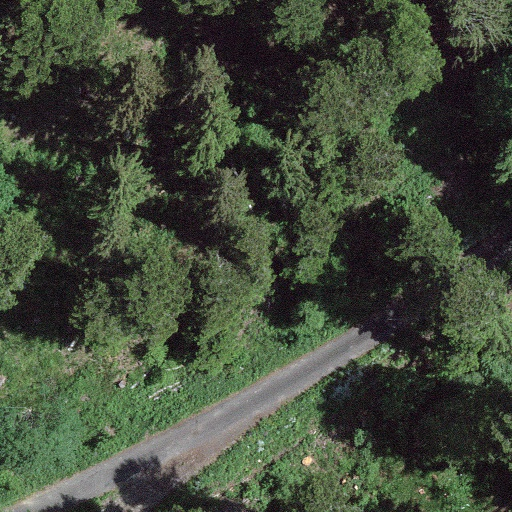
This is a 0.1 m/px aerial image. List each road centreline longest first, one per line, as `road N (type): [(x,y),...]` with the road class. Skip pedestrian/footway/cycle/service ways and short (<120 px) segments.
road 1 (unclassified): [(511,229),(66,511)]
road 2 (track): [(235,411),(122,511)]
